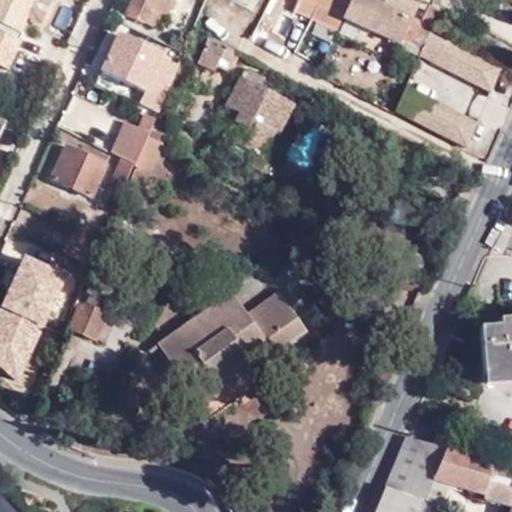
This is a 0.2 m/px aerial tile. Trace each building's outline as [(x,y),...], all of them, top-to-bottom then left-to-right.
[(21,34),(28,19),(36,0),(0,0),(0,42),(8,46),(15,32),(21,34)] [(37,23),(48,0),(36,0),(28,19),(37,23)] [(135,0),(129,15),(157,29),(164,12),(159,10),(163,0),(135,0)] [(314,20),(324,0),(300,0),(297,13),(314,20)] [(336,30),(341,21),(349,0),(324,0),(314,20),(336,30)] [(438,39),(450,13),(435,7),(432,14),(425,32),(415,28),(423,9),(426,0),(349,0),(341,21),(400,47),(403,42),(421,50),(418,57),(490,93),(501,70),(438,39)] [(426,0),(423,9),(432,14),(435,7),(437,0),(426,0)] [(192,34),(183,55),(196,62),(215,72),(218,65),(230,71),(237,53),(206,37),(204,41),(192,34)] [(146,94),(140,106),(158,116),(164,100),(158,97),(173,64),(163,60),(163,58),(118,35),(102,72),(146,94)] [(158,97),(164,100),(178,67),(173,64),(158,97)] [(223,108),(235,114),(254,72),(243,67),(223,108)] [(254,72),(235,114),(222,141),(226,143),(221,152),(242,164),(248,152),(257,158),(270,132),(275,134),(291,102),(262,87),(266,78),(254,72)] [(393,112),(464,149),(476,124),(406,88),(393,112)] [(137,163),(149,136),(156,120),(145,115),(140,127),(128,121),(115,151),(123,155),(137,163)] [(171,126),(157,118),(156,120),(149,136),(163,144),(165,139),(171,126)] [(193,135),(171,126),(165,139),(187,149),(193,135)] [(55,178),(92,195),(106,162),(70,145),(55,178)] [(127,188),(137,164),(137,163),(123,155),(109,186),(124,194),(127,188)] [(151,171),(137,164),(127,188),(141,195),(151,171)] [(449,252),(458,235),(450,231),(442,248),(449,252)] [(61,251),(92,268),(100,249),(72,233),(61,251)] [(412,251),(404,268),(418,275),(426,258),(412,251)] [(366,269),(390,283),(398,268),(373,255),(366,269)] [(98,340),(98,338),(104,322),(112,304),(82,291),(75,308),(76,308),(68,327),(98,340)] [(233,295),(159,347),(201,408),(223,392),(219,387),(251,365),(255,371),(307,335),(280,296),(249,318),(233,295)] [(8,299),(0,315),(0,335),(28,349),(41,356),(57,323),(8,299)] [(113,326),(104,322),(98,338),(107,343),(113,326)] [(511,326),(482,329),(486,379),(511,377),(511,326)] [(28,349),(0,335),(0,347),(23,359),(28,349)] [(443,425),(438,443),(443,445),(458,449),(464,431),(443,425)] [(443,445),(438,443),(405,433),(372,511),(444,511),(452,489),(433,483),(443,445)] [(496,460),(458,449),(443,445),(433,483),(452,489),(454,485),(485,494),(496,460)] [(511,464),(496,460),(485,494),(484,498),(511,506),(511,464)]
